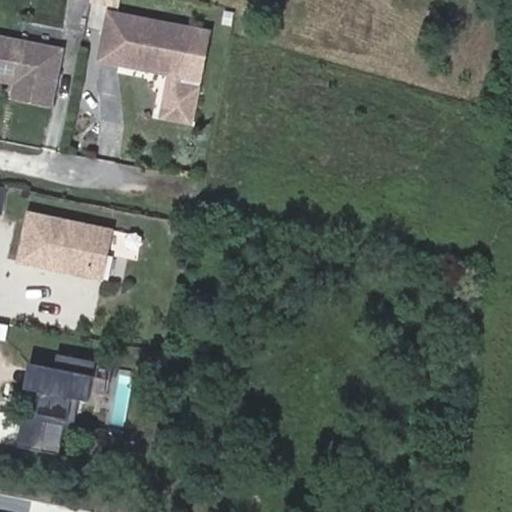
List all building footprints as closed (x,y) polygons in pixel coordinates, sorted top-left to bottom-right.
[(190,32),(110,14),(100,61),(126,66),(127,62),(133,63),(132,68),(170,76),(160,119),(189,125),(197,92),(177,88),(190,32)] [(15,77),(11,96),(47,103),(58,50),(0,37),(0,77),(1,78),(2,75),(15,77)] [(103,228),(19,212),(10,261),(40,267),(42,260),(84,268),(88,245),(99,247),(103,228)] [(94,277),(99,247),(88,245),(84,268),(42,260),(40,267),(94,277)] [(81,390),(88,359),(49,351),(46,365),(34,363),(29,388),(27,395),(32,396),(30,406),(25,405),(25,407),(66,416),(72,388),(81,390)] [(29,388),(34,363),(20,360),(15,386),(29,388)]
